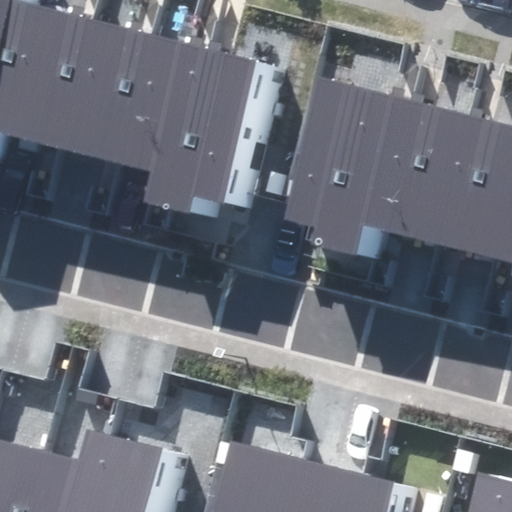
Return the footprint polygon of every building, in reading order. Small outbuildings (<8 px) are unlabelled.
[(14,137),(48,8),(50,0),(0,0),(0,165),(6,167),(14,137)] [(103,23),(48,8),(14,137),(68,151),(103,23)] [(157,37),(103,23),(68,151),(123,166),(157,37)] [(212,52),(157,37),(123,166),(178,180),(212,52)] [(222,203),(250,210),(286,72),(212,52),(178,180),(170,211),(217,223),(222,203)] [(349,85),(312,225),(341,233),(336,252),(382,264),(391,232),(425,105),(349,85)] [(479,120),(425,105),(391,232),(445,246),(479,120)] [(511,212),(511,128),(479,120),(445,246),(499,261),(511,212)] [(511,212),(499,261),(511,263),(511,212)] [(175,511),(192,453),(115,432),(106,468),(94,511),(175,511)] [(326,511),(341,459),(260,437),(239,511),(326,511)] [(0,511),(34,511),(50,453),(0,439),(0,511)] [(34,511),(94,511),(106,468),(50,453),(34,511)] [(413,511),(422,481),(341,459),(326,511),(413,511)] [(511,511),(511,478),(505,477),(495,511),(511,511)]
